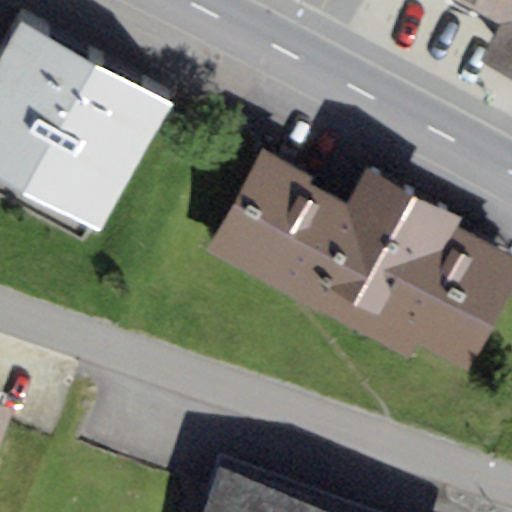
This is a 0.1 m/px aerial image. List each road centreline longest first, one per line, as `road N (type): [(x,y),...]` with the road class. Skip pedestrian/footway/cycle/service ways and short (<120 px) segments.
road 1 (residential): [(0,307),(511,482)]
road 2 (secondary): [(192,0),(511,175)]
